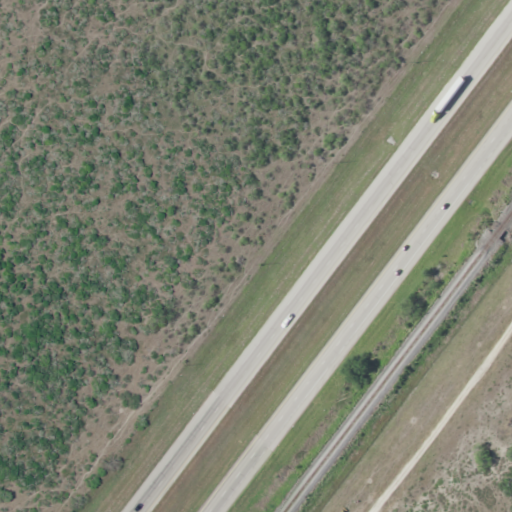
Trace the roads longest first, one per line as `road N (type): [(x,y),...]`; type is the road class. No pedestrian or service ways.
road 1 (trunk): [(511,29),(140,511)]
road 2 (trunk): [(215,511),(511,131)]
